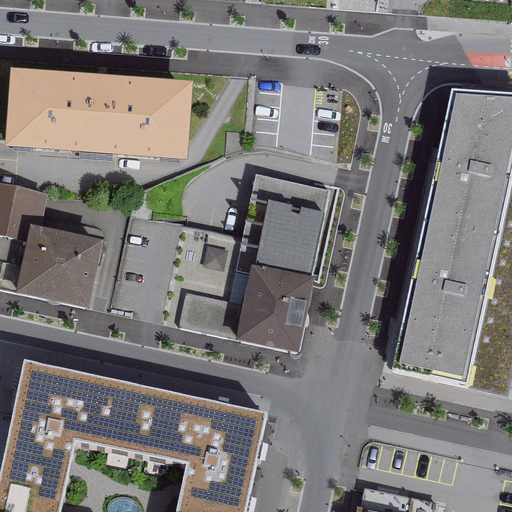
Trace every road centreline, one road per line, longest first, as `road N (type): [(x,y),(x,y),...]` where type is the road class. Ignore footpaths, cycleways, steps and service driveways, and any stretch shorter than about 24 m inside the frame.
road 1 (residential): [(409,55),(0,20)]
road 2 (residential): [(409,55),(335,399)]
road 3 (residential): [(0,328),(335,399)]
road 4 (residential): [(335,399),(511,439)]
